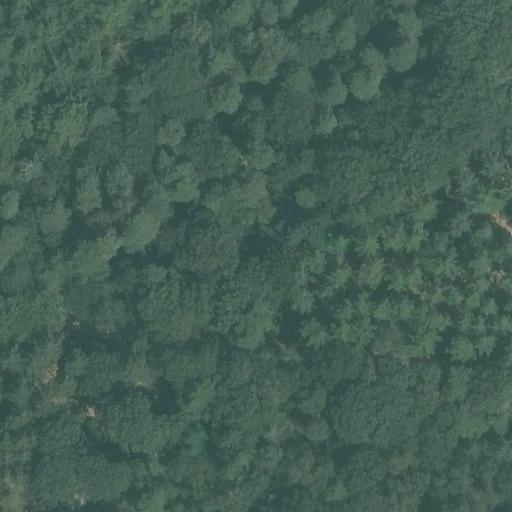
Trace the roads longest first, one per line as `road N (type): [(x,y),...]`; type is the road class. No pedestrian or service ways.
road 1 (track): [(447,0),(473,105),(155,355),(116,395),(60,511)]
road 2 (track): [(0,327),(511,384)]
